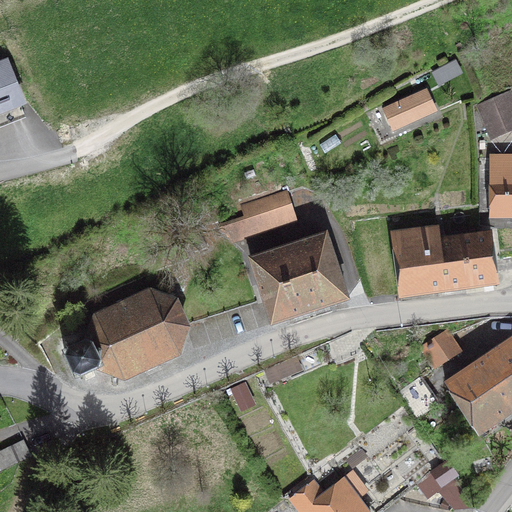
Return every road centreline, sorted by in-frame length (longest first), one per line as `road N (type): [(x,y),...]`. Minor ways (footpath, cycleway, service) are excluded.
road 1 (residential): [(0,380),(74,420),(292,327),(358,311),(511,297)]
road 2 (track): [(437,0),(31,143)]
